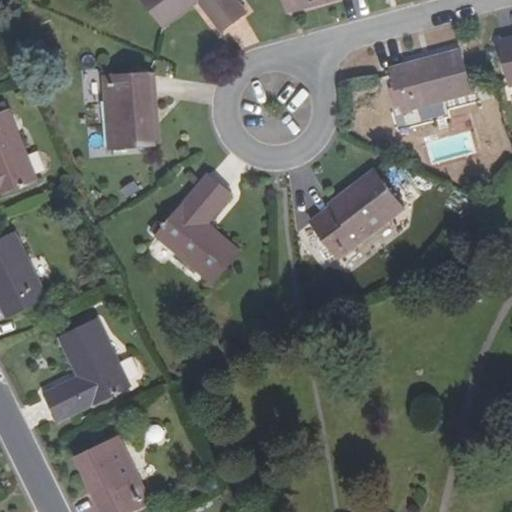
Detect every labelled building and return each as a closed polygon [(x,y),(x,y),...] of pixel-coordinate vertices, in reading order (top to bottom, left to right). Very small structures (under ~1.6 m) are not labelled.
[(241,14),(230,0),(135,0),(158,29),(194,2),(217,32),(241,14)] [(319,0),(285,0),(288,8),(319,0)] [(511,34),(501,38),(511,75),(511,34)] [(471,92),(459,50),(390,70),(402,112),(471,92)] [(150,70),(103,74),(109,146),(150,144),(146,98),(152,97),(150,70)] [(152,97),(146,98),(150,144),(156,143),(152,97)] [(0,191),(29,179),(0,109),(0,191)] [(405,206),(376,170),(313,220),(342,256),(405,206)] [(228,199),(207,177),(149,231),(201,286),(230,259),(200,226),(228,199)] [(308,222),(295,233),(324,270),(338,259),(308,222)] [(51,297),(20,232),(0,241),(0,292),(11,316),(51,297)] [(59,338),(79,378),(44,395),(56,421),(130,386),(97,319),(59,338)] [(119,437),(83,455),(102,495),(97,499),(103,511),(129,511),(150,502),(119,437)] [(77,458),(97,499),(102,495),(83,455),(77,458)]
